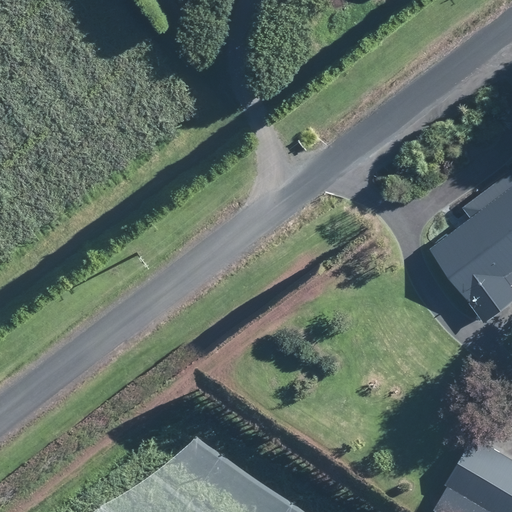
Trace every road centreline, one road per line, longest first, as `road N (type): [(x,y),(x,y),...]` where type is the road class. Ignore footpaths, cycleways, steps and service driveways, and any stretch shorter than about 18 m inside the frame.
road 1 (residential): [(0,417),(511,32)]
road 2 (unknown): [(297,193),(243,78),(238,42),(248,0)]
road 3 (unknown): [(398,199),(425,272),(477,333)]
road 4 (unknown): [(511,125),(418,196),(398,199)]
